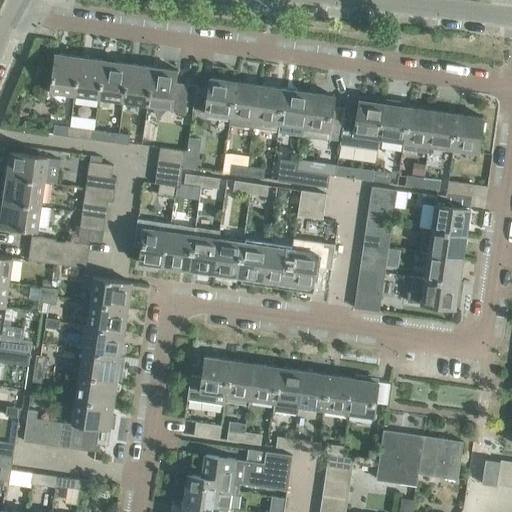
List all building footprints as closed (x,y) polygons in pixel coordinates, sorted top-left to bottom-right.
[(74,95),(80,57),(55,53),(49,91),(74,95)] [(104,60),(80,57),(74,95),(99,98),(104,60)] [(104,60),(99,98),(123,101),(128,63),(104,60)] [(123,101),(148,105),(152,67),(128,63),(123,101)] [(172,111),(184,113),(188,84),(176,82),(178,70),(152,67),(148,105),(172,108),(172,111)] [(205,112),(231,116),(236,82),(213,78),(210,78),(209,87),(196,85),(192,110),(205,112)] [(260,85),(236,82),(231,116),(230,123),(240,125),(239,125),(254,127),(260,85)] [(279,131),(280,123),(285,89),(260,85),(254,127),(279,131)] [(309,93),(285,89),(280,123),(289,125),(288,137),(303,139),(304,127),(309,93)] [(334,96),(309,93),(304,127),(329,131),(328,141),(340,142),(342,132),(345,107),(333,106),(334,96)] [(358,109),(345,107),(342,132),(340,142),(340,143),(377,149),(379,138),(385,99),(369,97),(369,101),(359,100),(358,109)] [(379,138),(404,141),(409,107),(399,106),(400,102),(385,99),(379,138)] [(433,111),(409,107),(404,141),(403,149),(427,152),(428,145),(433,111)] [(453,149),(458,114),(433,111),(428,145),(453,149)] [(73,114),(71,123),(95,127),(96,118),(73,114)] [(480,117),(458,114),(453,149),(478,152),(483,117),(480,117)] [(149,118),(143,141),(152,144),(159,120),(149,118)] [(66,135),(68,126),(54,124),(53,134),(66,135)] [(92,129),(68,126),(66,135),(90,139),(92,129)] [(115,142),(116,133),(92,129),(90,139),(115,142)] [(130,134),(116,133),(115,142),(128,144),(130,134)] [(201,138),(189,137),(187,151),(185,151),(184,157),(198,159),(201,138)] [(183,163),(184,157),(185,151),(160,147),(158,159),(183,163)] [(10,151),(6,176),(44,180),(56,182),(60,158),(10,151)] [(102,157),(90,155),(89,161),(101,163),(102,157)] [(184,157),(183,163),(183,167),(200,170),(202,159),(198,159),(184,157)] [(158,159),(157,171),(182,174),(183,167),(183,163),(158,159)] [(113,165),(89,161),(88,173),(111,177),(113,165)] [(246,176),(248,166),(232,164),(230,174),(246,176)] [(374,170),(336,164),(334,174),(373,181),(374,170)] [(265,169),(248,166),(246,176),(263,179),(265,169)] [(329,174),(298,170),(281,168),(279,181),(303,184),(303,183),(327,187),(329,174)] [(390,183),(391,173),(374,170),(373,181),(390,183)] [(155,183),(160,184),(176,186),(180,186),(180,183),(182,174),(157,171),(155,183)] [(117,177),(111,177),(88,173),(86,185),(115,189),(117,177)] [(184,183),(201,186),(202,176),(186,174),(184,183)] [(405,185),(422,188),(423,178),(407,175),(405,185)] [(6,176),(3,200),(41,206),(44,180),(6,176)] [(201,186),(217,189),(219,179),(202,176),(201,186)] [(422,188),(439,190),(440,180),(423,178),(422,188)] [(471,196),(473,184),(448,180),(447,193),(471,196)] [(233,191),(250,194),(252,184),(235,181),(233,191)] [(180,183),(180,186),(176,186),(175,195),(199,198),(201,186),(184,183),(180,183)] [(176,186),(160,184),(158,194),(174,197),(175,195),(176,186)] [(250,194),(266,196),(268,186),(252,184),(250,194)] [(113,201),(115,189),(86,185),(84,197),(113,201)] [(370,198),(395,202),(397,190),(372,186),(370,198)] [(282,199),(286,196),(287,191),(277,189),(276,199),(282,199)] [(301,191),(300,203),(324,207),(326,194),(301,191)] [(422,194),(421,204),(435,206),(431,229),(466,234),(470,209),(471,196),(447,193),(446,196),(437,195),(436,197),(422,194)] [(393,214),(395,202),(370,198),(368,210),(393,214)] [(41,206),(3,200),(0,218),(0,225),(37,231),(41,206)] [(83,203),(82,212),(81,215),(105,218),(107,206),(83,203)] [(324,207),(300,203),(298,215),(323,219),(324,207)] [(391,226),(393,214),(368,210),(366,222),(391,226)] [(81,215),(80,227),(103,230),(105,218),(81,215)] [(164,266),(169,231),(170,223),(137,218),(133,245),(141,246),(139,262),(164,266)] [(365,234),(390,238),(391,226),(366,222),(365,234)] [(77,242),(65,240),(64,252),(87,256),(89,240),(102,242),(103,230),(80,227),(77,242)] [(219,231),(195,227),(193,235),(189,269),(213,273),(218,238),(219,231)] [(463,259),(466,234),(431,229),(428,254),(463,259)] [(193,235),(169,231),(164,266),(189,269),(193,235)] [(388,249),(390,238),(365,234),(363,246),(388,249)] [(31,235),(30,247),(58,251),(64,252),(65,240),(31,235)] [(243,242),(218,238),(213,273),(238,276),(243,242)] [(262,280),(268,246),(243,242),(238,276),(262,280)] [(292,249),(268,246),(262,280),(287,284),(292,249)] [(361,258),(386,261),(388,249),(363,246),(361,258)] [(30,247),(28,259),(57,263),(58,251),(30,247)] [(292,249),(287,284),(309,287),(312,288),(317,253),(292,249)] [(64,252),(58,251),(57,263),(85,268),(87,256),(64,252)] [(459,283),(463,259),(428,254),(424,278),(459,283)] [(13,257),(0,255),(0,280),(9,282),(13,257)] [(321,256),(319,267),(328,269),(330,257),(321,256)] [(384,273),(386,261),(361,258),(359,270),(384,273)] [(358,281),(383,285),(384,273),(359,270),(358,281)] [(90,301),(128,307),(131,282),(93,276),(90,301)] [(420,303),(455,308),(459,283),(424,278),(420,303)] [(0,305),(5,306),(9,282),(0,280),(0,305)] [(358,281),(356,293),(381,297),(383,285),(358,281)] [(40,286),(38,301),(47,302),(49,288),(42,287),(40,286)] [(49,288),(47,302),(55,303),(57,289),(49,288)] [(379,311),(381,297),(356,293),(354,308),(379,311)] [(90,301),(86,325),(124,331),(128,307),(90,301)] [(3,324),(5,306),(0,305),(0,331),(0,336),(22,339),(24,327),(3,324)] [(58,328),(59,319),(46,317),(44,327),(58,328)] [(122,343),(124,331),(86,325),(82,350),(120,355),(121,354),(125,353),(126,345),(122,343)] [(0,336),(0,348),(30,353),(32,341),(22,339),(0,336)] [(0,360),(28,365),(30,353),(0,348),(0,360)] [(82,350),(79,374),(117,380),(120,355),(82,350)] [(45,356),(40,355),(36,354),(34,367),(43,369),(45,356)] [(224,405),(225,394),(230,360),(208,357),(208,356),(205,356),(202,377),(190,375),(187,399),(224,405)] [(255,364),(230,360),(225,394),(250,398),(255,364)] [(279,367),(255,364),(250,398),(274,402),(279,367)] [(41,382),(43,369),(34,367),(32,381),(41,382)] [(274,402),(298,405),(304,371),(279,367),(274,402)] [(329,374),(304,371),(298,405),(323,409),(329,374)] [(79,374),(75,399),(113,404),(117,380),(79,374)] [(353,378),(329,374),(323,409),(348,412),(353,378)] [(348,412),(373,416),(378,382),(366,380),(367,376),(356,374),(355,378),(353,378),(348,412)] [(112,415),(113,404),(75,399),(72,423),(74,424),(86,426),(98,427),(109,429),(110,429),(110,428),(114,428),(116,415),(112,415)] [(7,406),(5,415),(18,417),(20,407),(7,406)] [(23,441),(36,443),(39,419),(36,418),(37,410),(28,409),(23,441)] [(51,420),(39,419),(36,443),(47,444),(51,420)] [(47,444),(59,446),(63,422),(51,420),(47,444)] [(219,437),(221,425),(196,421),(194,433),(219,437)] [(59,446),(71,448),(74,424),(72,423),(63,422),(59,446)] [(86,426),(74,424),(71,448),(82,449),(86,426)] [(95,451),(96,443),(98,427),(86,426),(82,449),(95,451)] [(109,431),(108,431),(109,429),(98,427),(96,443),(107,445),(109,431)] [(243,441),(245,430),(229,428),(227,438),(243,441)] [(416,484),(418,473),(423,435),(383,429),(379,461),(376,478),(416,484)] [(261,433),(245,430),(243,441),(260,443),(261,433)] [(457,479),(463,441),(423,435),(418,473),(457,479)] [(291,448),(293,438),(278,436),(276,446),(291,448)] [(311,441),(293,438),(291,448),(309,451),(311,441)] [(0,442),(0,453),(13,456),(14,444),(0,442)] [(326,454),(328,454),(341,456),(343,446),(327,444),(326,454)] [(379,451),(374,450),(369,454),(368,460),(378,461),(379,451)] [(188,474),(184,501),(218,506),(219,505),(216,505),(218,492),(238,495),(239,483),(287,490),(292,455),(265,451),(264,463),(215,456),(212,478),(188,474)] [(0,466),(1,467),(0,474),(0,478),(9,480),(11,468),(13,456),(0,453),(0,466)] [(326,466),(352,470),(354,458),(341,456),(328,454),(326,466)] [(497,485),(500,462),(485,459),(482,483),(497,485)] [(511,461),(500,460),(500,462),(497,485),(509,486),(511,463),(511,461)] [(350,482),(352,470),(326,466),(325,478),(350,482)] [(31,482),(33,472),(11,468),(9,480),(9,483),(30,486),(31,482)] [(56,485),(57,476),(33,472),(31,482),(56,485)] [(75,478),(57,476),(56,485),(74,488),(75,478)] [(89,480),(75,478),(74,488),(87,490),(89,480)] [(348,494),(350,482),(325,478),(323,490),(348,494)] [(321,502),(346,505),(348,494),(323,490),(321,502)] [(285,511),(286,495),(271,495),(271,511),(285,511)] [(226,511),(227,507),(218,506),(184,501),(182,511),(226,511)] [(345,511),(346,505),(321,502),(319,511),(345,511)]
